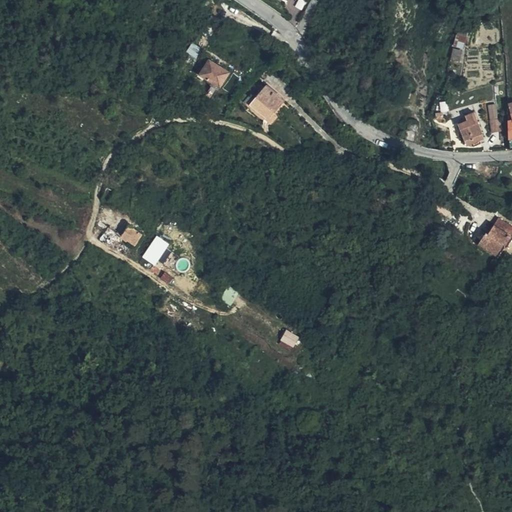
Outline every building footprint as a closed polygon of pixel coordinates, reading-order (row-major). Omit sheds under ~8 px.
[(462,61),(469,30),(459,27),(451,58),(462,61)] [(220,86),(230,71),(209,58),(199,73),(220,86)] [(266,89),(250,109),(268,122),(274,114),(277,116),(286,105),(266,89)] [(484,105),(488,120),(496,117),(492,103),(484,105)] [(459,123),(461,131),(462,134),(479,128),(473,111),(465,115),(466,120),(459,123)] [(500,129),(498,122),(490,125),(492,131),(500,129)] [(479,128),(462,134),(466,143),(482,137),(479,128)] [(504,244),(510,235),(511,232),(511,226),(498,217),(488,232),(486,230),(479,242),(495,253),(503,243),(504,244)] [(122,238),(128,243),(136,232),(135,231),(120,221),(117,223),(116,222),(110,229),(122,238)] [(159,249),(162,244),(158,241),(145,233),(143,236),(136,232),(128,243),(135,248),(136,246),(142,251),(146,246),(153,251),(156,247),(159,249)] [(511,239),(511,235),(510,235),(504,244),(503,243),(495,253),(498,255),(505,247),(507,248),(511,239)] [(230,285),(222,298),(231,304),(239,291),(230,285)] [(287,328),(280,343),(295,350),(301,335),(287,328)]
